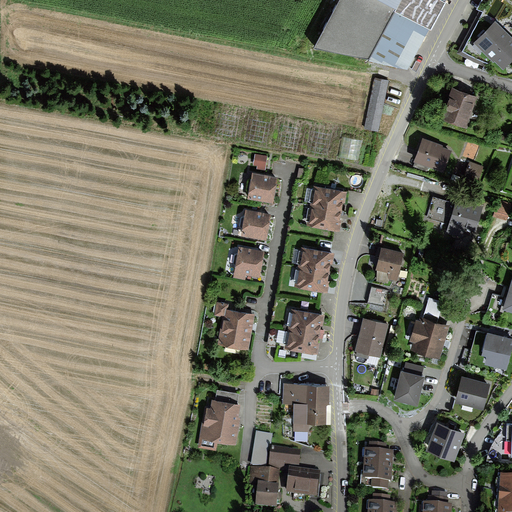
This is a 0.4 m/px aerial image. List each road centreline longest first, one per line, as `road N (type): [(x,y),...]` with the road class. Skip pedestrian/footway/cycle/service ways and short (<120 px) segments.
road 1 (unclassified): [(434,58),(361,226),(335,366)]
road 2 (residential): [(257,366),(290,166)]
road 3 (residential): [(339,407),(389,413),(412,463),(455,487)]
